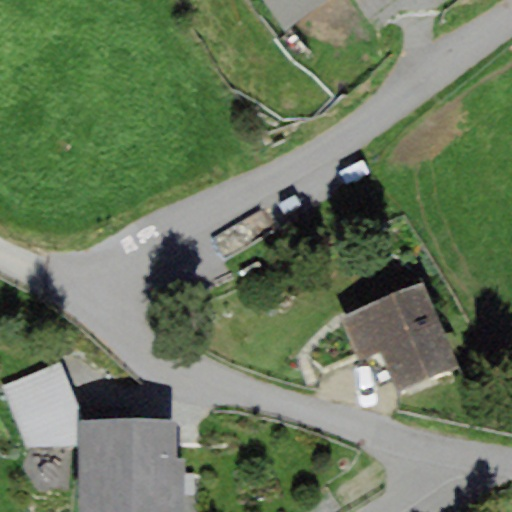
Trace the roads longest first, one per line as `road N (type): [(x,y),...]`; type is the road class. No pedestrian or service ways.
road 1 (track): [(0,254),(69,292),(128,242),(275,175),(391,107),(511,16)]
road 2 (residential): [(430,446),(183,374),(69,292)]
